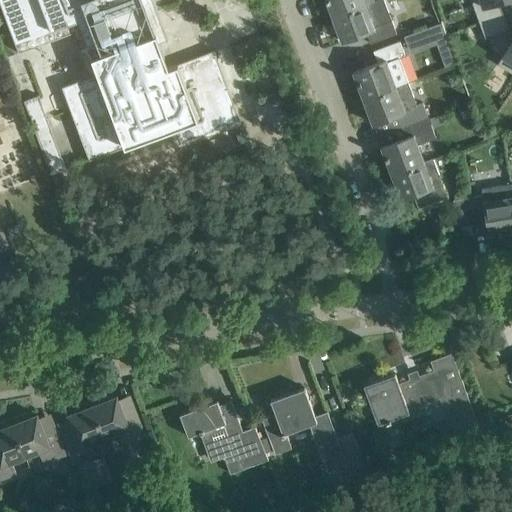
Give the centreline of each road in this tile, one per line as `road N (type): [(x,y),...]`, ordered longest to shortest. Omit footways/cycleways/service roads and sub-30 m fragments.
road 1 (residential): [(0,371),(511,287)]
road 2 (residential): [(383,259),(290,0)]
